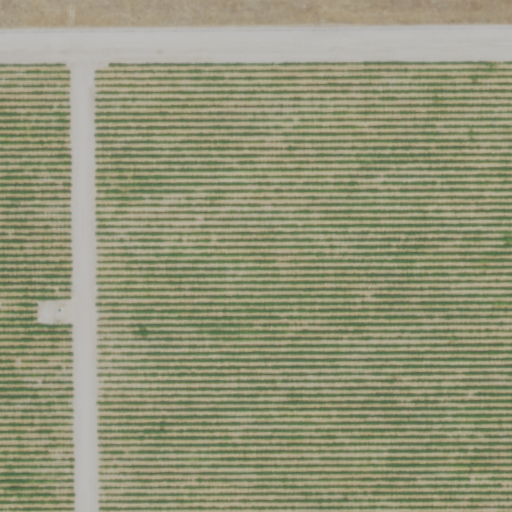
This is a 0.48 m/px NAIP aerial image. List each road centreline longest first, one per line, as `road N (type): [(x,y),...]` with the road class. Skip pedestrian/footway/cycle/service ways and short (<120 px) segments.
road 1 (residential): [(0,48),(511,44)]
road 2 (residential): [(90,46),(94,511)]
